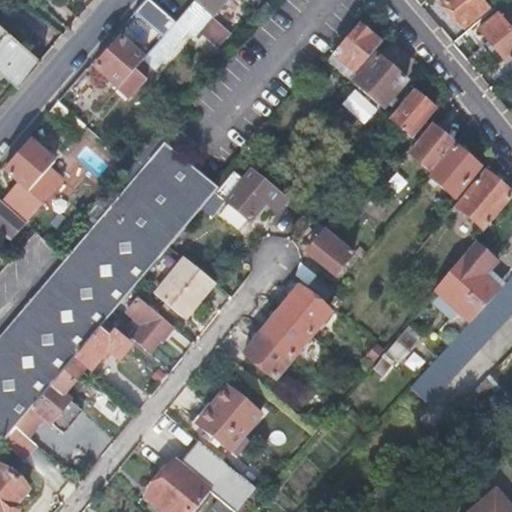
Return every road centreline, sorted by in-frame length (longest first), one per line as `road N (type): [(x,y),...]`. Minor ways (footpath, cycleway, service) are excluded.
road 1 (residential): [(277,260),(66,511)]
road 2 (residential): [(393,0),(511,146)]
road 3 (residential): [(114,0),(0,133)]
